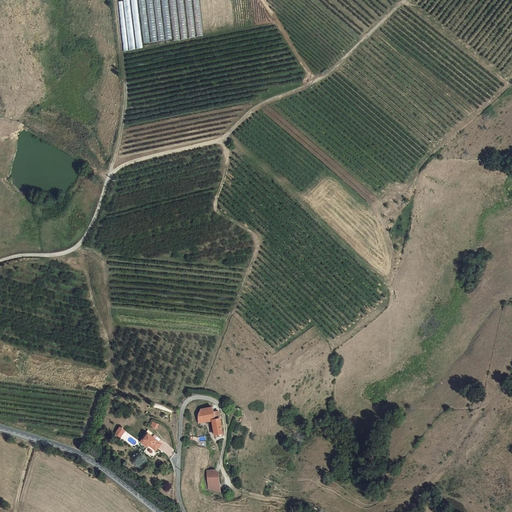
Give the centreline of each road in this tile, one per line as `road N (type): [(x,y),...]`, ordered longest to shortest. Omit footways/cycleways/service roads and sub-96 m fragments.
road 1 (unclassified): [(0,263),(64,254),(82,242),(110,172),(221,140),(263,103),(314,81)]
road 2 (secondary): [(158,511),(75,452),(0,429)]
road 3 (unclassified): [(184,511),(178,468),(185,401),(222,408)]
road 4 (track): [(404,0),(314,81)]
